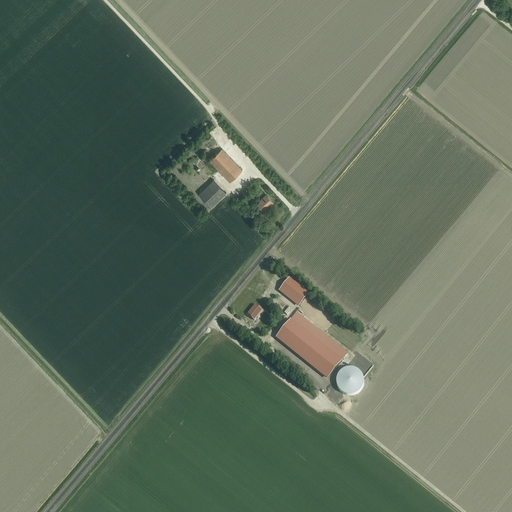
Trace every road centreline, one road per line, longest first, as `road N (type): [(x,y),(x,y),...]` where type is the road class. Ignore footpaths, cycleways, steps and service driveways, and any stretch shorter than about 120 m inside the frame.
road 1 (unclassified): [(47,511),(478,0)]
road 2 (track): [(106,0),(298,213)]
